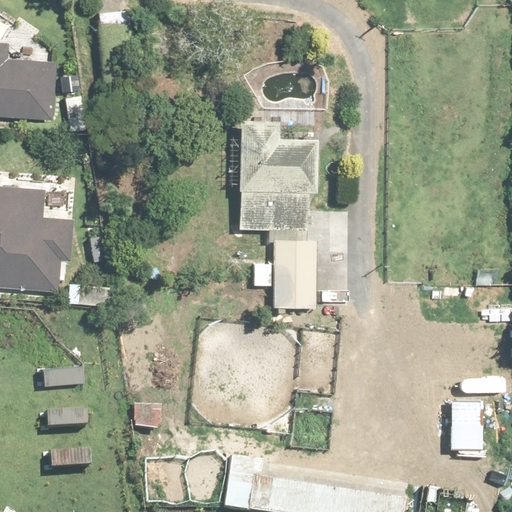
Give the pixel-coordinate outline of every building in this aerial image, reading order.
[(95,13),(101,62),(129,59),(123,10),(95,13)] [(0,115),(49,118),(52,63),(49,63),(3,60),(4,44),(0,43),(0,115)] [(58,61),(62,94),(77,92),(74,59),(58,61)] [(62,98),(66,125),(83,123),(79,97),(62,98)] [(273,121),(271,120),(235,120),(234,191),(236,191),(235,231),(265,231),(265,242),(269,243),(269,262),(269,265),(251,265),(251,286),(270,286),(269,308),(275,309),(274,314),(283,315),(283,309),(312,309),(312,306),(313,266),(312,252),(313,241),(303,241),(303,213),(304,192),(311,192),(312,140),(307,140),(307,131),(298,131),(298,140),(273,139),(273,121)] [(0,307),(50,310),(53,230),(26,229),(27,207),(0,206),(0,307)] [(90,236),(88,260),(115,262),(117,238),(90,236)] [(66,283),(64,305),(110,309),(111,287),(66,283)] [(452,378),(478,379),(478,356),(453,356),(452,378)] [(447,401),(446,451),(478,452),(478,401),(447,401)] [(151,430),(156,430),(156,411),(130,411),(129,430),(151,430)] [(221,511),(228,511),(403,511),(404,503),(256,481),(258,463),(228,459),(221,511)]
